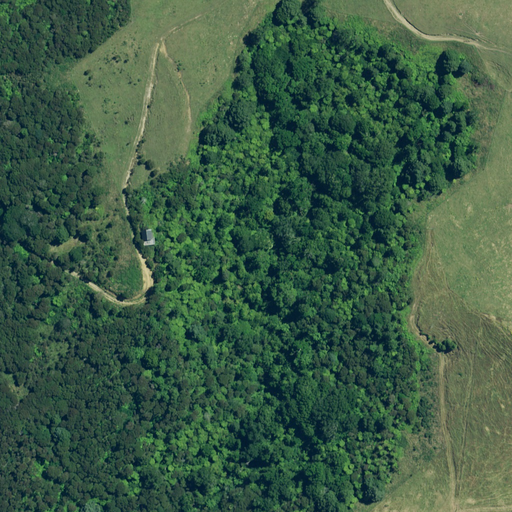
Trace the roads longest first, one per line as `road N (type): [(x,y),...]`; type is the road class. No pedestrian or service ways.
road 1 (track): [(0,252),(140,298),(123,189),(161,38),(219,0)]
road 2 (track): [(450,511),(454,469),(439,352),(413,323),(419,300)]
road 3 (track): [(391,0),(421,32),(511,52)]
